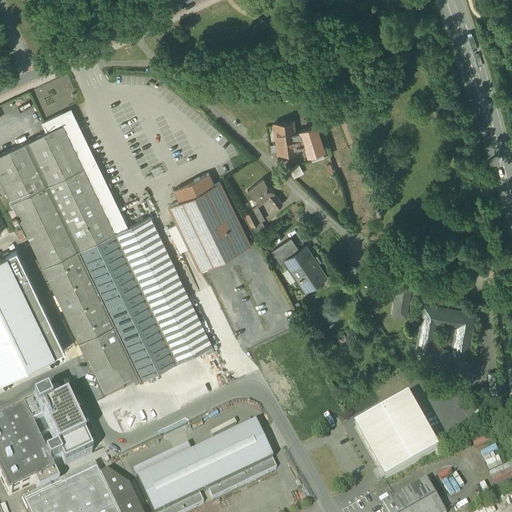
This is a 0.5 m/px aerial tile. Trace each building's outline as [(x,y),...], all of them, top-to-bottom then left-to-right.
[(333,51),(327,53),(324,57),(325,61),(326,64),(330,67),(337,65),(340,61),(341,60),(339,53),(338,54),(338,53),(333,51)] [(145,218),(127,227),(119,210),(118,210),(118,208),(115,201),(71,110),(65,112),(44,123),(48,132),(0,154),(0,177),(105,397),(177,363),(212,346),(176,272),(177,271),(150,216),(145,218)] [(293,121),(274,123),(278,153),(298,150),(297,148),(306,147),(309,154),(323,150),(315,126),(301,130),(301,131),(295,132),(293,121)] [(298,164),(289,168),(294,177),(303,172),(298,164)] [(333,173),(328,167),(324,171),(329,177),(333,173)] [(219,182),(214,185),(212,182),(208,173),(173,189),(179,201),(174,203),(168,206),(176,223),(188,248),(199,270),(250,245),(219,182)] [(263,178),(247,190),(259,204),(267,198),(276,209),(283,203),(274,192),(263,178)] [(252,210),(245,214),(252,226),(259,223),(252,210)] [(259,223),(252,226),(255,232),(265,226),(262,221),(259,223)] [(168,228),(168,229),(180,252),(188,248),(176,223),(167,227),(168,228)] [(289,239),(273,249),(281,262),(284,261),(284,260),(295,252),(294,251),(296,249),(289,239)] [(295,252),(284,260),(284,261),(291,270),(292,269),(297,277),(296,278),(304,290),(326,276),(317,263),(317,264),(312,257),(313,257),(305,245),(295,252)] [(16,250),(0,257),(0,381),(64,351),(16,250)] [(361,268),(350,266),(348,281),(359,283),(361,268)] [(412,273),(400,271),(399,277),(377,273),(375,286),(397,289),(394,304),(406,306),(407,305),(412,273)] [(406,306),(394,304),(393,313),(406,315),(408,305),(407,305),(406,306)] [(466,359),(466,356),(467,357),(474,314),(424,305),(415,361),(453,367),(453,366),(455,366),(455,367),(459,372),(465,373),(469,370),(470,364),(467,359),(466,359)] [(502,373),(489,374),(491,392),(505,391),(502,373)] [(410,397),(356,427),(386,481),(440,450),(410,397)] [(64,399),(44,409),(49,420),(33,428),(50,466),(78,453),(73,443),(74,443),(73,441),(82,437),(64,399)] [(34,405),(0,421),(0,477),(9,496),(35,484),(39,493),(59,483),(50,466),(33,428),(33,426),(42,422),(34,405)] [(255,425),(136,482),(150,511),(186,511),(203,504),(199,496),(208,492),(212,500),(276,470),(255,425)] [(39,493),(22,501),(26,511),(139,511),(129,488),(107,474),(100,477),(95,466),(59,483),(39,493)] [(445,511),(428,480),(384,505),(387,511),(445,511)]
